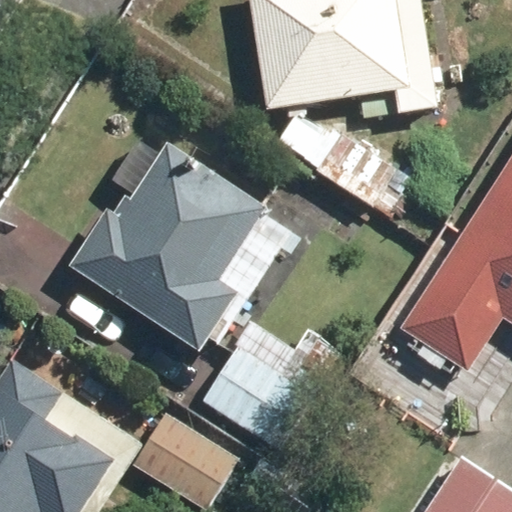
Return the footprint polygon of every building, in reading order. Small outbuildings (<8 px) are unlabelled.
[(258,0),(275,108),(364,95),(368,120),(446,108),(429,0),(258,0)] [(123,196),(76,264),(205,353),(216,338),(223,344),(300,233),(278,217),(281,213),(176,141),(168,154),(146,139),(116,181),(134,193),(129,200),(123,196)] [(511,167),(409,328),(479,372),(511,321),(511,167)] [(287,452),(347,350),(322,335),(311,354),(257,322),(208,406),(287,452)] [(18,357),(0,384),(0,511),(108,511),(153,444),(18,357)] [(152,451),(141,467),(210,511),(215,511),(250,459),(177,412),(152,451)] [(511,511),(511,482),(467,453),(428,511),(511,511)] [(320,511),(329,499),(265,461),(247,491),(283,511),(320,511)]
